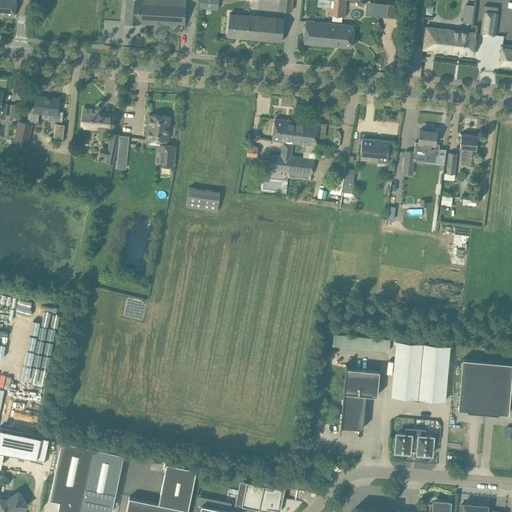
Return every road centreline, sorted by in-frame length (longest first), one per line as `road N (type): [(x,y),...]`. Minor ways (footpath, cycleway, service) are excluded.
road 1 (tertiary): [(511,102),(18,53)]
road 2 (unclassified): [(310,511),(355,473),(511,483)]
